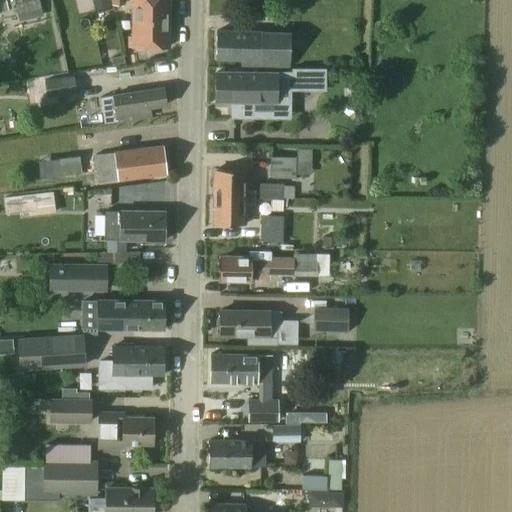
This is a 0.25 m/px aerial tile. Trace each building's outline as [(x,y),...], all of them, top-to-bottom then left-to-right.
[(40,0),(12,0),(16,14),(35,10),(36,14),(43,12),(40,0)] [(109,0),(92,0),(95,11),(111,8),(109,0)] [(133,0),(133,21),(169,21),(168,0),(133,0)] [(169,21),(133,21),(133,46),(169,46),(169,21)] [(290,66),(290,33),(217,32),(217,60),(241,61),(241,65),(290,66)] [(292,89),(325,89),(325,68),(292,69),(292,89)] [(216,102),(277,102),(277,74),(216,74),(216,102)] [(47,98),(76,94),(74,76),(44,81),(47,98)] [(163,89),(101,99),(105,124),(150,117),(149,109),(166,107),(163,89)] [(166,175),(163,147),(114,153),(118,180),(118,181),(166,175)] [(114,153),(95,156),(99,183),(118,180),(114,153)] [(58,159),(60,177),(81,174),(78,156),(58,159)] [(270,157),(270,178),(296,178),(296,157),(270,157)] [(215,197),(255,198),(255,190),(245,190),(246,171),(215,171),(215,197)] [(259,199),(294,199),(294,187),(283,186),(283,184),(259,183),(259,199)] [(86,229),(86,197),(61,196),(61,228),(86,229)] [(255,198),(215,197),(214,225),(245,225),(245,205),(255,205),(255,198)] [(165,240),(166,212),(105,211),(105,239),(165,240)] [(261,216),(260,241),(282,242),(283,217),(261,216)] [(264,275),(293,275),(294,259),(264,259),(252,259),(251,259),(251,258),(220,257),(220,280),(251,280),(251,274),(264,275)] [(293,275),(315,276),(316,257),(294,257),(294,259),(293,275)] [(48,291),(107,292),(107,264),(48,264),(48,291)] [(165,302),(97,302),(97,330),(165,329),(165,302)] [(217,328),(220,331),(220,335),(269,335),(269,311),(220,310),(220,315),(218,317),(217,318),(216,320),(216,321),(216,322),(216,326),(216,327),(217,328)] [(314,332),(347,333),(347,310),(314,310),(314,332)] [(84,334),(36,337),(17,339),(20,371),(86,367),(84,334)] [(163,375),(164,347),(113,347),(113,362),(100,362),(99,388),(151,389),(151,375),(163,375)] [(278,371),(304,372),(304,351),(279,350),(278,371)] [(211,382),(271,383),(270,355),(211,354),(211,382)] [(0,398),(12,398),(12,382),(0,382),(0,398)] [(92,399),(50,399),(50,423),(92,423),(92,399)] [(100,448),(125,448),(125,444),(154,444),(154,418),(118,418),(118,414),(101,414),(100,448)] [(272,442),(300,442),(300,425),(272,425),(272,442)] [(265,440),(209,440),(209,467),(265,466),(265,440)] [(98,461),(44,460),(44,467),(23,467),(22,500),(57,501),(57,495),(97,496),(98,461)] [(328,460),(328,490),(344,490),(345,460),(328,460)] [(22,500),(23,467),(3,466),(2,500),(22,500)] [(302,490),(326,491),(327,476),(302,476),(302,490)] [(152,511),(153,489),(106,488),(106,498),(89,498),(88,511),(152,511)]
